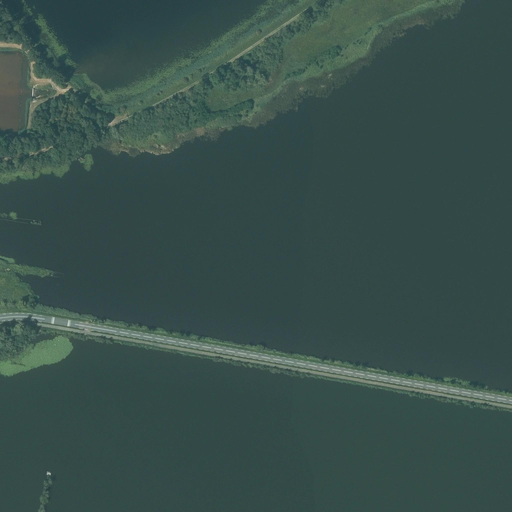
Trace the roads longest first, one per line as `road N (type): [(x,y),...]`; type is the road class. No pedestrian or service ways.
road 1 (secondary): [(511,401),(38,318),(0,319)]
road 2 (track): [(18,23),(64,82),(112,121)]
